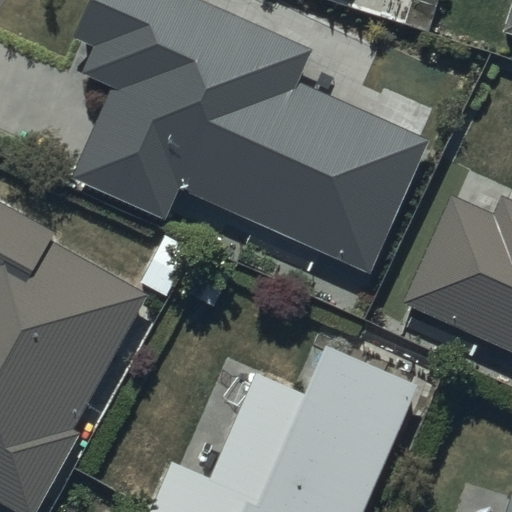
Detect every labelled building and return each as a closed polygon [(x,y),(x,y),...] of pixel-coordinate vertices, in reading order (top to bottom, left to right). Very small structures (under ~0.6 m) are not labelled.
[(309,39),(226,0),(85,0),(75,25),(96,34),(84,63),(113,76),(74,167),(166,207),(181,174),(372,257),(427,130),(294,72),(309,39)] [(511,0),(509,0),(502,23),(511,26),(511,0)] [(500,203),(455,183),(407,293),(511,338),(511,188),(507,187),(500,203)] [(66,236),(0,203),(0,501),(21,511),(41,511),(152,294),(59,248),(66,236)] [(217,481),(176,465),(157,511),(370,511),(419,393),(324,355),(306,401),(257,382),(217,481)] [(511,511),(511,483),(503,511),(511,511)]
